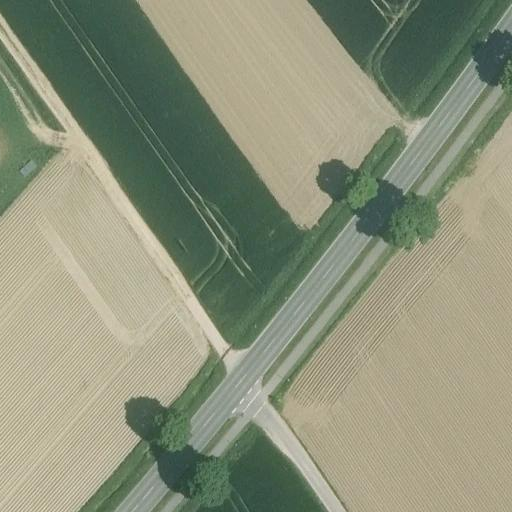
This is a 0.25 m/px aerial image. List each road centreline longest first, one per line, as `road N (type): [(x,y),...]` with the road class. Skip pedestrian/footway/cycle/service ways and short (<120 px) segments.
road 1 (secondary): [(236,387),(511,26)]
road 2 (secondary): [(130,511),(236,387)]
road 3 (unclassified): [(331,511),(236,387)]
